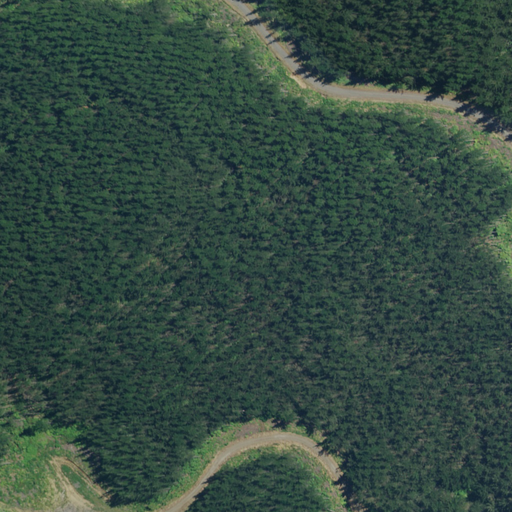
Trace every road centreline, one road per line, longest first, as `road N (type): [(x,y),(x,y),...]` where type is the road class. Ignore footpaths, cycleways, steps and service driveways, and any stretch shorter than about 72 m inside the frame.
road 1 (track): [(511,145),(234,50),(201,0)]
road 2 (track): [(367,511),(304,445),(251,437),(165,511)]
